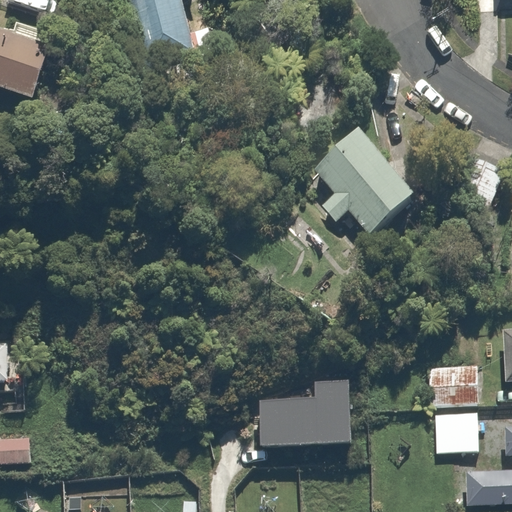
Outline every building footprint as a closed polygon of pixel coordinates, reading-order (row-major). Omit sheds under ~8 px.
[(12,0),(12,3),(53,13),(56,0),(12,0)] [(189,6),(205,2),(204,0),(135,0),(151,65),(201,53),(189,6)] [(55,52),(0,30),(0,94),(33,107),(55,52)] [(323,175),(340,195),(323,209),(336,224),(353,210),(379,240),(421,204),(366,139),(323,175)] [(10,349),(0,349),(0,395),(12,395),(10,349)] [(483,369),(431,369),(431,407),(483,407),(483,369)] [(481,418),(435,420),(437,455),(482,453),(481,418)] [(511,511),(511,431),(509,432),(509,460),(511,460),(511,476),(465,477),(465,511),(511,511)] [(30,441),(0,442),(0,469),(31,469),(30,441)]
